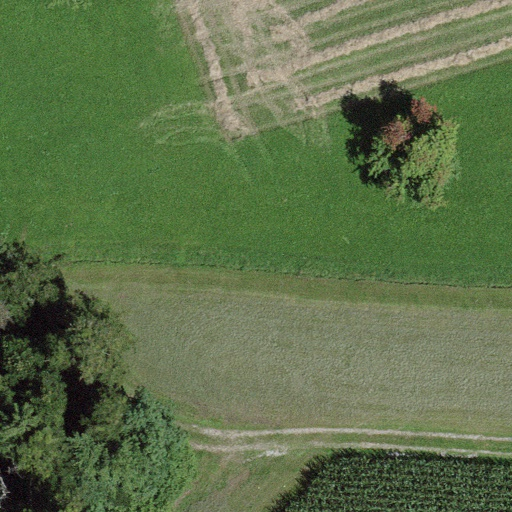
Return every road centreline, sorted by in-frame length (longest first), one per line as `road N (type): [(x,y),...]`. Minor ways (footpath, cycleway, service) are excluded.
road 1 (track): [(146,419),(236,439),(511,439)]
road 2 (track): [(146,419),(0,297)]
